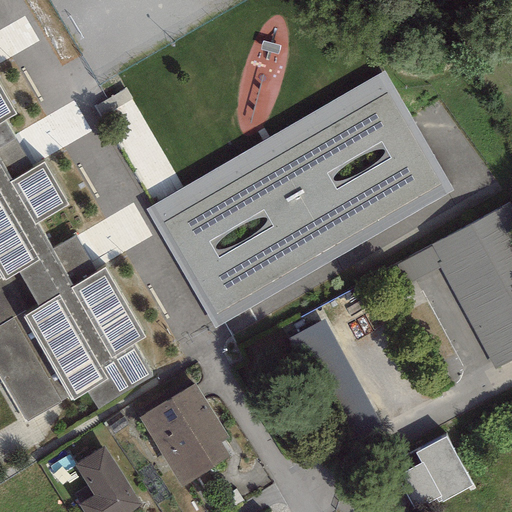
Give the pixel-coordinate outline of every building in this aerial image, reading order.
[(385,72),(145,210),(215,332),(453,197),(385,72)] [(0,387),(25,431),(87,397),(96,412),(155,377),(137,347),(151,339),(108,267),(75,287),(53,250),(37,224),(69,205),(44,164),(13,183),(4,167),(0,161),(0,150),(19,139),(9,122),(18,116),(0,85),(0,387)] [(137,125),(142,135),(152,130),(132,90),(101,104),(117,135),(137,125)] [(511,214),(508,206),(427,250),(492,370),(511,358),(511,214)] [(383,425),(323,319),(287,339),(348,445),(383,425)] [(222,443),(190,389),(133,422),(174,491),(219,464),(210,450),(222,443)] [(471,486),(444,438),(411,456),(417,468),(370,493),(380,511),(411,511),(440,497),(442,502),(471,486)] [(128,511),(137,506),(99,452),(71,472),(90,499),(74,510),(75,511),(128,511)]
